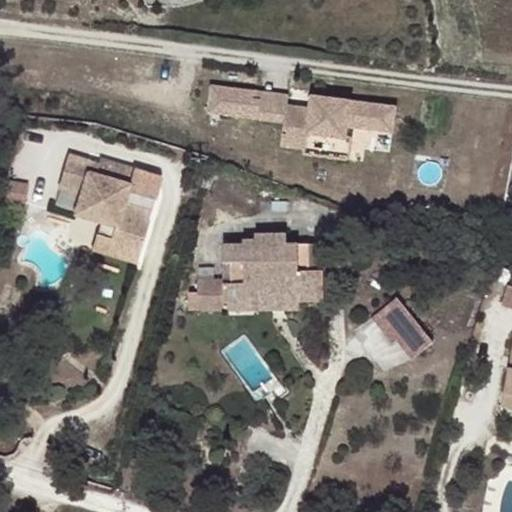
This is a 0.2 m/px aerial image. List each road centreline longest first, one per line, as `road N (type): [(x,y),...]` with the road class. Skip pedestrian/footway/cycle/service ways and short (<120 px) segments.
road 1 (unclassified): [(0,27),(511,93)]
road 2 (residential): [(0,474),(122,511)]
